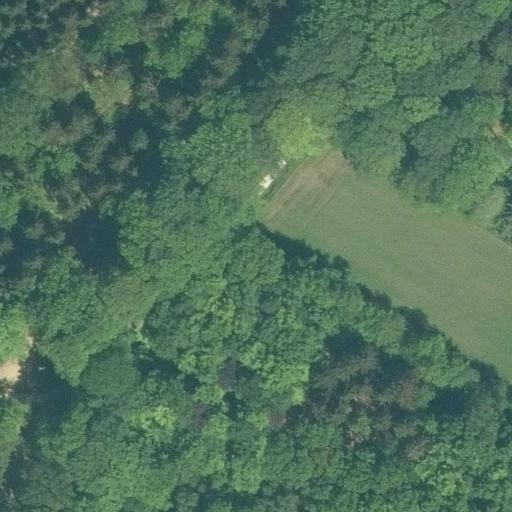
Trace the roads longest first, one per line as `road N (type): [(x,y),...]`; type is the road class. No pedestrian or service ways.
road 1 (track): [(12,374),(304,75)]
road 2 (unknown): [(309,0),(58,250),(39,282),(38,302)]
road 3 (unknown): [(125,419),(216,466),(272,511)]
road 4 (unknown): [(38,302),(46,341),(71,381),(125,419)]
